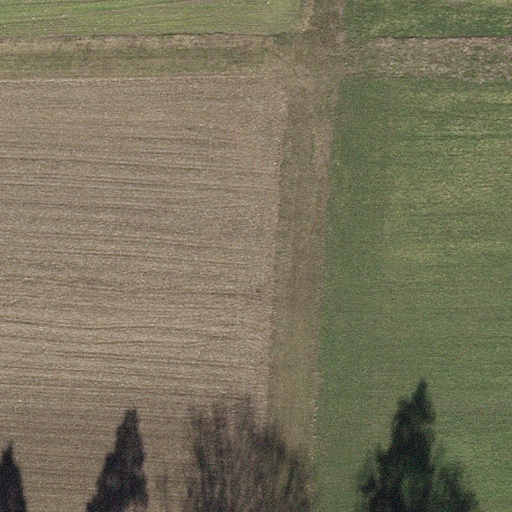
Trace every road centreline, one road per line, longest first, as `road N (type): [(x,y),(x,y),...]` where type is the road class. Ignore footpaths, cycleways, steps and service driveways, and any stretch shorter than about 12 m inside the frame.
road 1 (track): [(292,511),(318,0)]
road 2 (track): [(0,83),(310,64)]
